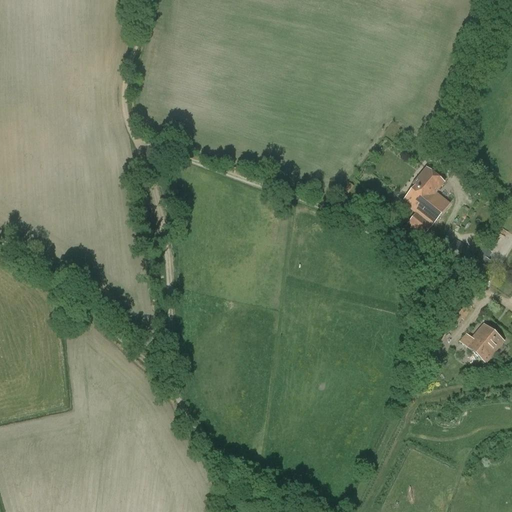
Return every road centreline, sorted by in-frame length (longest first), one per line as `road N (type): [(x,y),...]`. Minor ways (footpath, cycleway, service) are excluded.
road 1 (track): [(142,0),(130,110),(164,281),(161,382)]
road 2 (track): [(219,479),(158,377),(0,245)]
road 3 (track): [(444,151),(500,0)]
